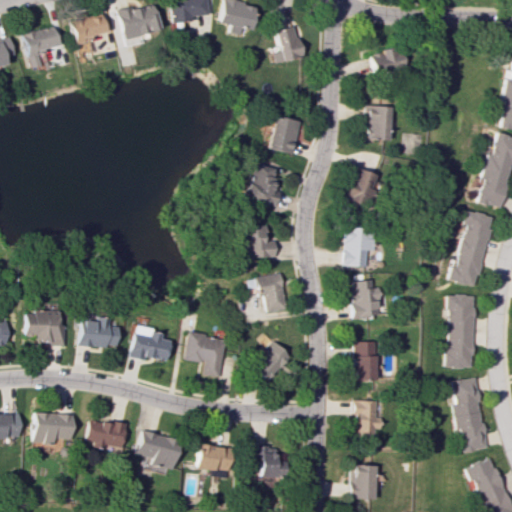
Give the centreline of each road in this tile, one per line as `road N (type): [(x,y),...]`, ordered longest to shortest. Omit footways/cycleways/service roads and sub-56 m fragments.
road 1 (residential): [(330,0),(326,125),(299,245),(312,300),(314,415)]
road 2 (residential): [(314,415),(202,410),(77,380),(0,380)]
road 3 (residential): [(511,224),(492,311),(494,383),(511,455)]
road 4 (residential): [(511,20),(401,18),(330,0)]
